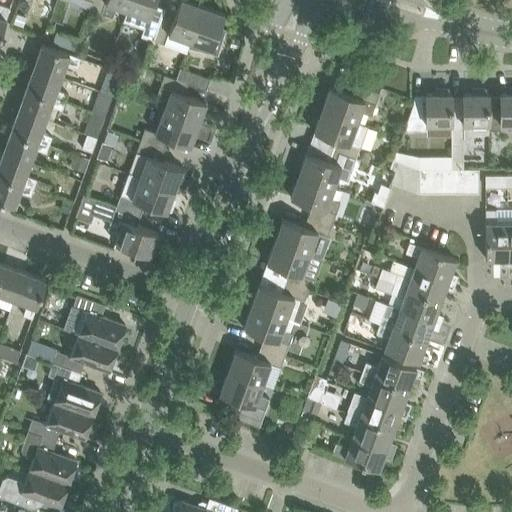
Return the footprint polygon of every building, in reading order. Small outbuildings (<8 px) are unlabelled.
[(112,16),(116,5),(127,9),(130,0),(93,0),(90,8),(112,16)] [(144,27),(156,32),(162,15),(165,8),(154,4),(155,0),(130,0),(127,9),(148,17),(144,27)] [(175,47),(179,36),(190,40),(202,5),(187,0),(179,0),(173,19),(162,15),(156,32),(153,39),(175,47)] [(0,6),(0,35),(3,27),(10,7),(1,4),(0,6)] [(202,5),(190,40),(212,48),(224,13),(202,5)] [(79,38),(66,33),(66,34),(56,30),(53,39),(75,48),(79,38)] [(42,43),(34,65),(61,75),(66,62),(77,66),(80,57),(42,43)] [(61,75),(34,65),(26,86),(65,100),(68,93),(56,89),(61,75)] [(200,87),(204,75),(180,67),(176,78),(176,79),(188,83),(200,87)] [(156,96),(167,100),(163,110),(198,123),(206,101),(184,93),(188,83),(176,79),(176,78),(164,74),(156,96)] [(103,79),(98,91),(100,91),(111,95),(115,84),(103,79)] [(351,94),(330,86),(322,108),(357,121),(361,110),(371,114),(372,111),(379,92),(355,83),(351,94)] [(62,109),(65,100),(26,86),(18,108),(46,118),(50,105),(62,109)] [(511,122),(511,87),(509,88),(509,92),(500,92),(500,101),(488,101),(488,129),(501,129),(500,122),(511,122)] [(426,130),(426,134),(450,134),(451,134),(451,101),(451,93),(449,93),(449,88),(435,88),(435,93),(426,93),(426,102),(414,102),(403,129),(426,130)] [(450,134),(451,168),(454,168),(463,168),(463,144),(463,137),(468,137),(471,132),(488,132),(488,129),(488,101),(488,93),(486,93),(486,88),(472,88),(472,93),(463,93),(463,101),(451,101),(451,134),(450,134)] [(52,136),(41,132),(46,118),(18,108),(10,130),(49,144),(52,136)] [(356,158),(367,125),(357,121),(322,108),(314,130),(335,138),(332,149),(356,158)] [(168,137),(190,145),(198,123),(163,110),(155,131),(144,127),(140,139),(164,148),(168,137)] [(35,148),(46,152),(49,144),(10,130),(2,151),(30,161),(35,148)] [(87,133),(82,147),(92,151),(97,137),(87,133)] [(140,139),(129,171),(140,175),(139,176),(174,189),(182,167),(160,159),(164,148),(140,139)] [(106,159),(112,144),(102,140),(96,155),(106,159)] [(348,180),(356,158),(332,149),(328,160),(306,152),(298,174),(333,187),(337,176),(348,180)] [(51,193),(54,185),(25,175),(30,161),(2,151),(0,157),(0,175),(34,187),(51,193)] [(88,157),(76,153),(71,167),(84,171),(88,157)] [(400,185),(419,192),(419,168),(393,158),(389,168),(395,170),(391,182),(400,185)] [(431,192),(431,168),(419,168),(419,192),(431,192)] [(443,192),(443,168),(431,168),(431,192),(443,192)] [(451,168),(443,168),(443,192),(455,192),(454,168),(451,168)] [(466,168),(463,168),(454,168),(455,192),(467,192),(466,168)] [(478,168),(466,168),(467,192),(479,192),(478,168)] [(340,201),(329,197),(333,187),(298,174),(290,196),(312,204),(308,214),(332,223),(340,201)] [(485,187),(507,187),(507,174),(485,174),(485,187)] [(19,191),(31,195),(34,187),(0,175),(0,199),(14,205),(19,191)] [(121,193),(119,198),(116,205),(141,213),(145,203),(166,211),(174,189),(139,176),(131,197),(121,193)] [(390,185),(380,182),(377,191),(374,190),(371,200),(383,205),(390,185)] [(83,193),(79,204),(93,210),(98,198),(83,193)] [(158,232),(137,224),(141,213),(116,205),(112,217),(123,221),(115,242),(150,255),(158,232)] [(508,266),(507,208),(485,208),(485,258),(500,258),(500,266),(508,266)] [(304,225),(282,217),(274,239),(309,252),(317,231),(328,235),(332,223),(308,214),(304,225)] [(288,269),(284,280),(308,288),(313,277),(320,256),(309,252),(274,239),(267,261),(288,269)] [(405,251),(418,256),(414,267),(455,282),(458,275),(451,272),(456,258),(409,241),(405,251)] [(389,270),(381,268),(378,277),(441,299),(445,287),(453,289),(455,282),(414,267),(392,260),(389,270)] [(24,271),(2,263),(0,268),(0,293),(14,298),(24,271)] [(46,278),(24,271),(14,298),(27,303),(23,314),(32,317),(46,278)] [(375,286),(391,292),(388,303),(441,322),(443,315),(436,312),(441,299),(378,277),(375,286)] [(300,323),(307,302),(304,300),(308,288),(284,280),(280,291),(259,283),(251,305),(286,317),(300,323)] [(358,291),(353,304),(363,308),(368,295),(358,291)] [(83,319),(80,326),(78,332),(117,346),(125,324),(101,315),(105,304),(77,294),(72,305),(77,307),(74,316),(83,319)] [(388,304),(386,303),(379,323),(426,340),(430,327),(438,330),(441,322),(388,303),(388,304)] [(243,327),(265,335),(261,345),(285,354),(293,332),(282,328),(286,317),(251,305),(243,327)] [(421,353),(426,340),(379,323),(376,332),(388,337),(384,348),(426,364),(429,355),(421,353)] [(109,369),(117,346),(78,332),(70,354),(57,350),(52,361),(80,371),(85,360),(109,369)] [(0,341),(0,354),(1,355),(16,360),(20,348),(0,341)] [(257,356),(235,348),(227,370),(262,383),(270,362),(280,366),(285,354),(261,345),(257,356)] [(337,349),(333,360),(341,363),(346,352),(337,349)] [(365,361),(362,370),(408,387),(413,374),(421,377),(423,369),(382,354),(378,365),(365,361)] [(328,372),(337,375),(341,363),(333,360),(328,372)] [(54,375),(46,396),(54,399),(54,400),(92,414),(101,391),(76,383),(80,371),(52,361),(48,373),(54,375)] [(269,397),(258,394),(262,383),(227,370),(219,392),(241,400),(237,411),(261,420),(268,401),(269,397)] [(358,380),(371,385),(367,395),(408,410),(411,403),(404,400),(408,387),(362,370),(358,380)] [(309,387),(305,398),(312,401),(313,399),(316,389),(309,387)] [(316,389),(313,399),(321,402),(324,392),(316,389)] [(367,395),(354,390),(347,411),(394,428),(398,415),(406,418),(408,410),(367,395)] [(305,398),(302,407),(309,409),(312,401),(305,398)] [(309,409),(317,412),(321,402),(313,399),(312,401),(309,409)] [(46,422),(32,417),(28,429),(56,439),(60,428),(84,437),(92,414),(54,400),(46,422)] [(356,425),(352,435),(394,451),(396,443),(389,441),(394,428),(347,411),(343,420),(356,425)] [(311,421),(304,442),(312,445),(316,434),(320,424),(311,421)] [(21,448),(22,452),(33,456),(29,468),(68,482),(76,459),(52,450),(56,439),(28,429),(24,441),(21,448)] [(391,458),(394,451),(352,435),(348,446),(336,442),(332,452),(378,469),(383,455),(391,458)] [(284,444),(275,440),(271,450),(281,453),(284,444)] [(36,496),(60,504),(68,482),(29,468),(24,481),(7,475),(2,478),(0,483),(0,495),(32,507),(36,496)] [(176,511),(236,511),(238,507),(209,496),(207,501),(202,500),(198,501),(197,505),(181,499),(180,501),(177,500),(174,502),(172,506),(173,509),(176,511)]
